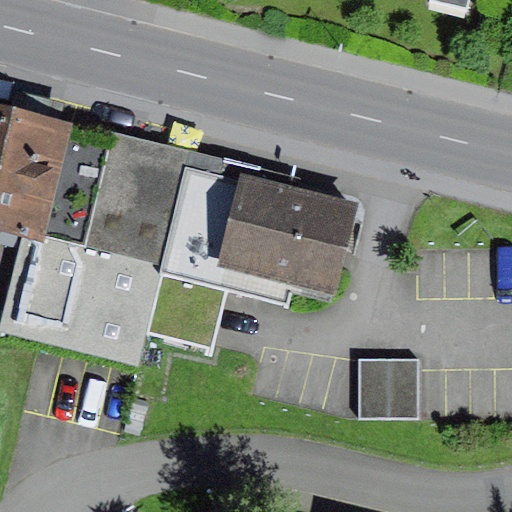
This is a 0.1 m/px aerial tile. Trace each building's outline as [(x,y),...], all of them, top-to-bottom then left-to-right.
[(430,0),(429,8),(472,20),(477,0),(430,0)] [(115,138),(0,112),(0,239),(19,244),(88,259),(115,138)] [(262,174),(115,138),(88,259),(19,244),(0,317),(0,336),(142,370),(148,333),(216,352),(226,294),(288,310),(294,290),(218,271),(241,179),(260,184),(262,174)] [(260,184),(241,179),(218,271),(294,290),(333,300),(356,208),(260,184)] [(419,361),(360,362),(361,423),(421,421),(419,361)]
